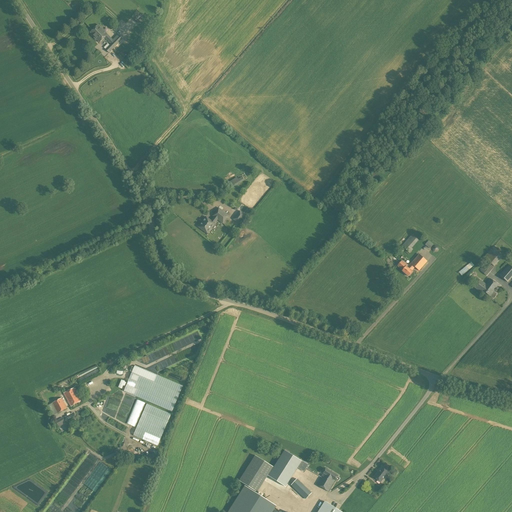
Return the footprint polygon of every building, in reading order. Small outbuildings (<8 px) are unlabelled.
[(95,27),(92,30),(93,30),(90,33),(99,42),(108,35),(99,25),(96,28),(95,27)] [(119,36),(114,41),(111,38),(108,41),(111,44),(114,48),(123,39),(119,36)] [(114,48),(111,44),(106,49),(109,53),(113,48),(114,48)] [(98,50),(93,55),(95,58),(96,59),(101,53),(98,50)] [(237,179),(236,177),(231,179),(234,185),(244,180),(242,176),(237,179)] [(206,233),(210,228),(211,229),(215,224),(215,223),(218,219),(224,223),(229,216),(219,208),(213,216),(214,217),(211,221),(206,217),(198,227),(206,233)] [(233,220),(239,224),(245,215),(240,211),(233,220)] [(419,241),(411,235),(402,246),(410,253),(413,250),(412,248),(419,241)] [(480,271),(487,277),(496,265),(504,256),(494,247),(493,247),(488,253),(484,257),(488,262),(484,266),(480,271)] [(402,260),(397,266),(408,276),(412,272),(412,271),(414,267),(419,271),(427,261),(419,255),(411,264),(411,263),(409,266),(408,265),(407,265),(402,260)] [(474,266),(471,262),(459,272),(462,276),(474,266)] [(511,277),(511,267),(509,265),(500,275),(508,282),(511,277)] [(493,298),(494,299),(497,294),(493,292),(498,285),(490,279),(486,284),(480,280),(474,287),(481,292),(482,291),(493,299),(493,298)] [(172,412),(183,386),(135,366),(134,368),(132,372),(124,392),(172,412)] [(83,377),(78,379),(81,385),(86,382),(92,379),(89,373),(83,377)] [(80,401),(73,388),(64,393),(68,401),(64,403),(66,406),(70,404),(71,406),(80,401)] [(61,398),(52,403),(57,413),(67,408),(66,406),(64,403),(61,398)] [(135,427),(145,403),(137,400),(126,423),(135,427)] [(133,436),(157,446),(171,414),(147,404),(133,436)] [(66,425),(62,417),(55,421),(59,429),(66,425)] [(285,487),(301,461),(284,450),(273,467),(267,475),(285,487)] [(257,492),(273,467),(256,456),(240,481),(257,492)] [(306,468),(308,465),(302,461),(298,467),(301,469),(303,466),(306,468)] [(382,467),(374,477),(381,483),(389,472),(382,467)] [(317,485),(328,492),(338,476),(326,469),(317,485)] [(306,499),(312,493),(297,479),(291,485),(306,499)] [(228,511),(273,511),(274,510),(277,506),(245,486),(228,511)] [(277,511),(274,510),(273,511),(341,511),(325,502),(318,511),(277,511)]
